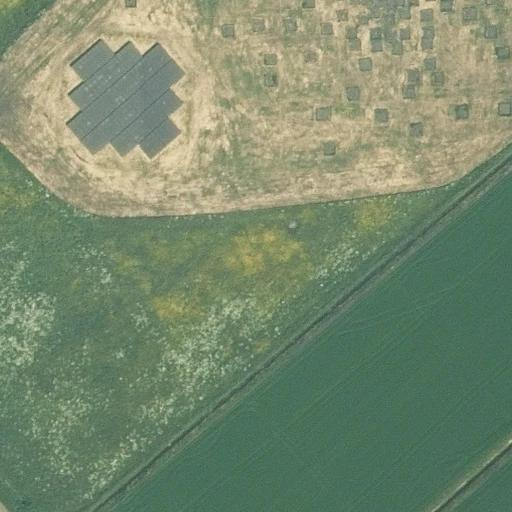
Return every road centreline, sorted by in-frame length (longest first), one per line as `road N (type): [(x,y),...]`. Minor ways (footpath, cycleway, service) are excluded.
road 1 (track): [(511,69),(416,109),(328,166),(274,180),(148,177),(88,168),(65,153)]
road 2 (track): [(0,89),(89,0)]
